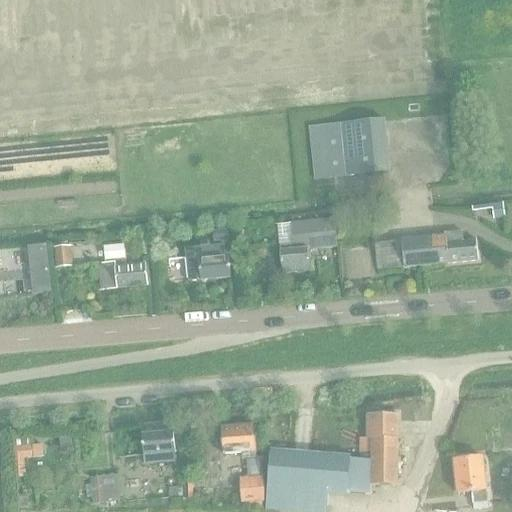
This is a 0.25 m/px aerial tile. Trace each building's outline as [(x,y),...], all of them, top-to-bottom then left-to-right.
[(319,127),(326,181),(391,173),(384,119),(319,127)] [(313,222),(316,249),(338,247),(336,220),(313,222)] [(310,250),(316,249),(313,222),(292,224),(294,250),(282,251),(284,276),(312,273),(310,250)] [(477,240),(462,242),(460,230),(442,232),(442,234),(377,242),(380,273),(480,261),(477,240)] [(146,263),(127,265),(125,244),(105,246),(106,262),(100,263),(103,290),(149,285),(146,263)] [(71,246),(54,248),(56,269),(73,267),(71,246)] [(229,255),(214,257),(212,246),(186,249),(190,283),(232,279),(229,255)] [(353,461),(349,494),(369,496),(369,486),(396,487),(399,419),(370,417),(369,440),(363,440),(363,453),(374,454),(373,463),(353,461)] [(252,426),(220,429),(221,454),(234,453),(241,452),(242,460),(247,460),(249,478),(240,478),(242,504),(250,504),(250,511),(263,511),(263,503),(265,503),(262,458),(255,458),(252,426)] [(141,435),(144,465),(176,462),(174,432),(141,435)] [(9,440),(13,479),(24,478),(22,458),(39,456),(38,437),(9,440)] [(349,494),(353,461),(271,454),(266,511),(282,511),(324,511),(326,492),(349,494)] [(485,460),(471,462),(471,459),(460,460),(460,463),(455,464),(459,496),(473,494),(475,511),(476,511),(491,510),(485,460)] [(93,504),(116,502),(114,476),(90,478),(91,488),(82,489),(83,500),(93,499),(93,504)]
